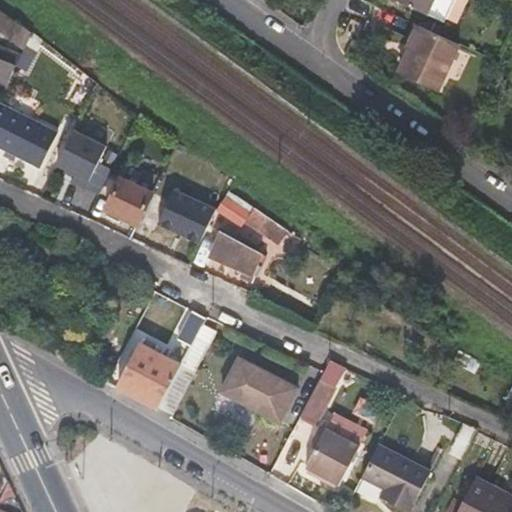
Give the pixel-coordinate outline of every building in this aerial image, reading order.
[(393,0),(443,23),(453,0),(393,0)] [(14,22),(0,11),(0,32),(7,37),(10,32),(8,29),(14,22)] [(435,92),(456,43),(420,26),(408,50),(413,52),(409,60),(405,58),(398,74),(435,92)] [(0,150),(35,168),(55,128),(0,100),(0,150)] [(84,189),(104,146),(72,130),(55,165),(74,174),(70,182),(84,189)] [(135,225),(150,194),(119,180),(105,212),(135,225)] [(199,242),(215,208),(173,189),(157,223),(199,242)] [(244,212),(225,196),(215,208),(234,225),(244,212)] [(277,232),(252,214),(245,223),(271,241),(277,232)] [(246,275),(252,264),(245,261),(247,258),(236,253),(240,245),(231,241),(229,246),(215,238),(200,271),(233,286),(240,273),(246,275)] [(198,324),(201,317),(190,311),(170,348),(182,354),(191,338),(198,324)] [(166,413),(210,332),(198,324),(191,338),(182,354),(175,365),(154,406),(166,413)] [(154,406),(175,365),(137,345),(115,386),(153,407),(154,406)] [(277,423),(295,388),(237,358),(219,393),(277,423)] [(321,371),(318,378),(332,386),(341,368),(327,361),(321,371)] [(313,423),(332,386),(318,378),(299,416),(313,423)] [(359,401),(354,414),(372,421),(377,408),(359,401)] [(333,415),(326,428),(360,446),(367,433),(333,415)] [(461,458),(476,429),(466,424),(451,453),(461,458)] [(340,485),(360,446),(326,428),(307,467),(340,485)] [(407,511),(409,511),(431,471),(378,445),(362,476),(382,487),(377,496),(407,511)] [(511,511),(511,499),(473,478),(454,511),(511,511)]
